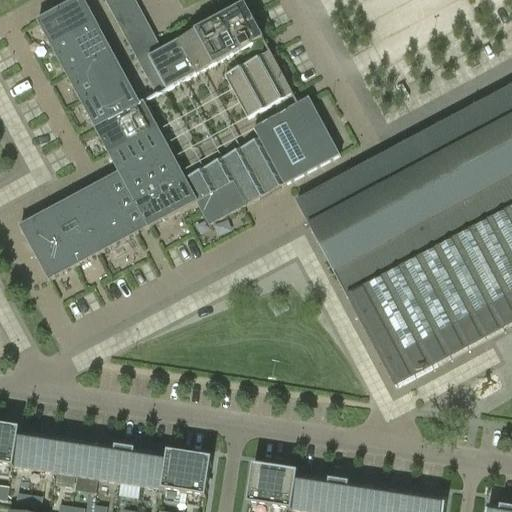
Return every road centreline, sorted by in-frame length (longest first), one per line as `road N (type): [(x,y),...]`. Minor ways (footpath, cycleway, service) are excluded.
road 1 (residential): [(39,393),(80,363),(300,247),(387,410),(385,447)]
road 2 (residential): [(237,424),(39,393)]
road 3 (residential): [(289,0),(372,151)]
road 4 (residential): [(511,74),(372,151)]
road 5 (residential): [(385,447),(237,424)]
road 6 (residential): [(0,101),(41,177),(0,199)]
